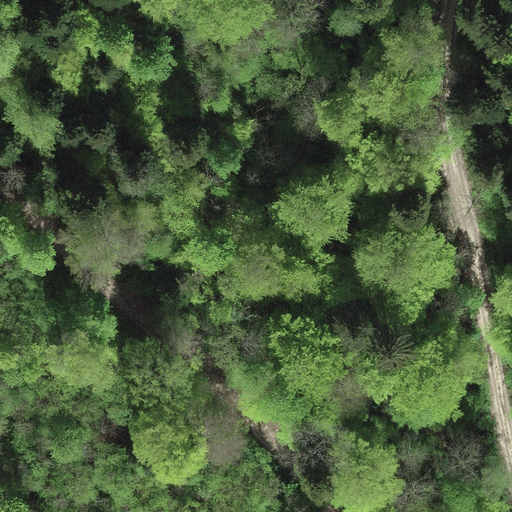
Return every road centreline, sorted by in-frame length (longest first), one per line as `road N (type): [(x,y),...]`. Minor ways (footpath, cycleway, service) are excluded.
road 1 (track): [(336,511),(229,395),(54,245),(0,184)]
road 2 (track): [(450,0),(446,132),(511,449)]
